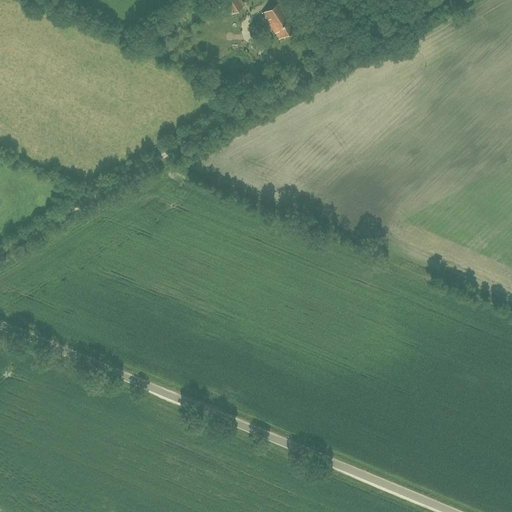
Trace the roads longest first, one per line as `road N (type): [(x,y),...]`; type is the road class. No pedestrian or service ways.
road 1 (track): [(439,0),(0,253)]
road 2 (unclassified): [(448,511),(0,325)]
